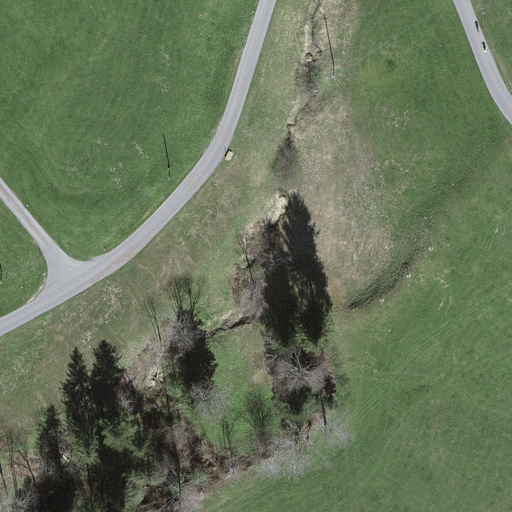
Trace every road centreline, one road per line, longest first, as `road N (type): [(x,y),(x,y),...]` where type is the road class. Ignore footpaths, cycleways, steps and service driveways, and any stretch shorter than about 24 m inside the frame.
road 1 (unclassified): [(269,0),(220,149),(148,229),(75,286),(0,326)]
road 2 (track): [(0,183),(75,286)]
